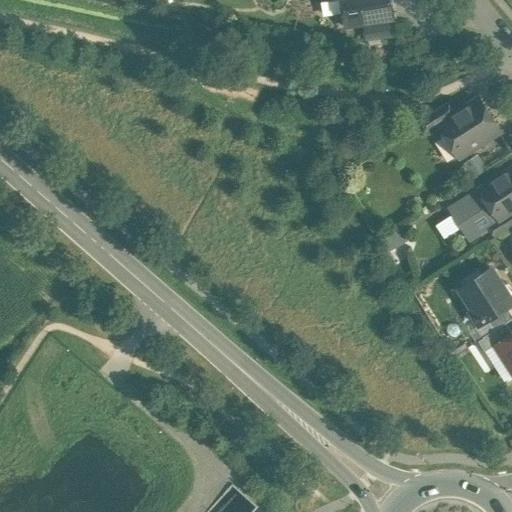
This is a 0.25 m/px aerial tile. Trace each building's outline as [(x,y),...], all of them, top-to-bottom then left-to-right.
[(341,0),(346,24),(392,16),(389,0),(341,0)] [(365,22),(364,35),(395,36),(395,23),(365,22)] [(454,114),(438,124),(439,125),(459,156),(499,130),(479,98),(454,114)] [(446,102),(421,119),(429,131),(439,125),(438,124),(454,114),(446,102)] [(511,167),(480,188),(482,192),(470,196),(489,224),(499,218),(499,219),(511,210),(511,167)] [(511,210),(499,219),(499,218),(489,224),(496,235),(511,224),(511,210)] [(511,298),(492,267),(459,288),(471,308),(471,311),(479,324),(487,319),(507,306),(511,303),(511,298)] [(511,313),(507,306),(487,319),(494,330),(511,318),(511,313)] [(511,332),(495,344),(511,370),(511,332)]
